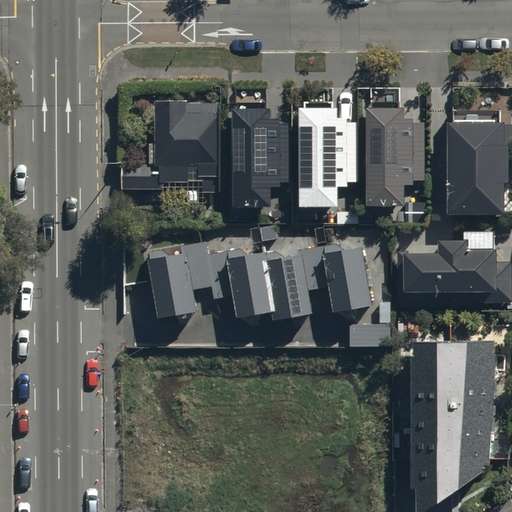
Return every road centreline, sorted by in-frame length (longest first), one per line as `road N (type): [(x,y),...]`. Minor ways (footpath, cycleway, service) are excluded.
road 1 (secondary): [(57,511),(55,17)]
road 2 (residential): [(55,17),(511,22)]
